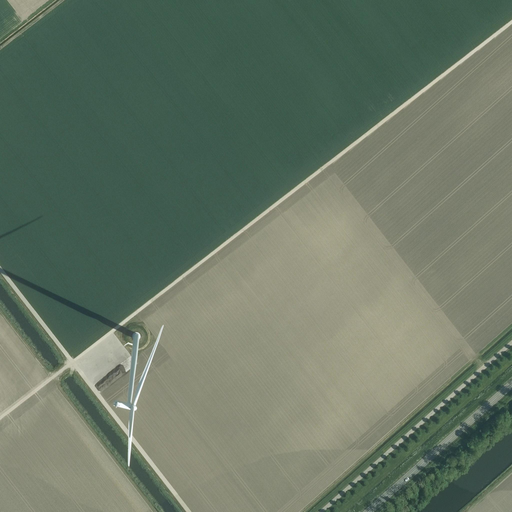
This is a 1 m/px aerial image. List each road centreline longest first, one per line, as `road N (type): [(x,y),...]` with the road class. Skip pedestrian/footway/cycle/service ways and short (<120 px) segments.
road 1 (unclassified): [(321,511),(511,343)]
road 2 (trunk): [(368,511),(511,384)]
